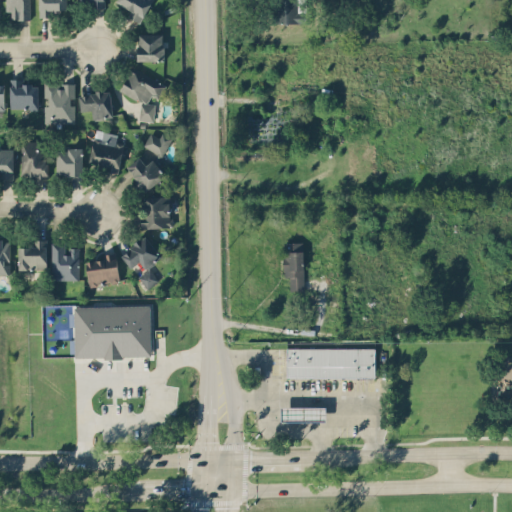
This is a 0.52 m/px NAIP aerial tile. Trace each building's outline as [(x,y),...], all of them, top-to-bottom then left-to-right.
[(29,0),(6,0),(6,16),(29,16),(29,0)] [(66,0),(39,0),(39,15),(66,15),(66,0)] [(140,20),(151,0),(117,0),(114,7),(140,20)] [(305,22),(305,11),(297,11),(297,0),(275,0),(275,22),(305,22)] [(163,59),(163,32),(137,32),(137,59),(163,59)] [(166,84),(132,65),(119,90),(143,103),(136,114),(149,121),(159,103),(156,102),(166,84)] [(37,78),(10,78),(10,107),(37,107),(37,78)] [(75,82),(43,82),(43,121),(75,121),(75,82)] [(80,90),(80,109),(92,109),(92,117),(111,117),(111,90),(80,90)] [(165,174),(153,158),(171,144),(158,128),(143,140),(155,155),(145,163),(139,156),(126,167),(144,190),(165,174)] [(115,142),(116,133),(103,131),(102,137),(93,136),(89,165),(118,170),(122,143),(115,142)] [(47,176),(47,140),(21,140),(21,176),(47,176)] [(0,176),(12,176),(12,147),(0,147),(0,176)] [(82,174),(82,147),(56,147),(56,174),(82,174)] [(170,195),(142,196),(143,227),(171,226),(170,195)] [(161,255),(144,235),(121,253),(132,267),(140,260),(145,267),(161,255)] [(0,273),(9,273),(9,237),(0,237),(0,273)] [(46,268),(46,239),(27,239),(27,247),(18,247),(18,268),(46,268)] [(283,277),(290,277),(290,290),(303,290),(303,241),(283,241),(283,277)] [(51,278),(78,278),(78,242),(51,242),(51,278)] [(89,285),(119,280),(114,253),(85,257),(89,285)] [(157,279),(150,268),(139,276),(146,287),(157,279)] [(74,306),(75,357),(151,356),(151,305),(74,306)] [(286,377),(374,377),(374,346),(286,346),(286,377)] [(327,420),(327,405),(280,405),(280,420),(327,420)]
